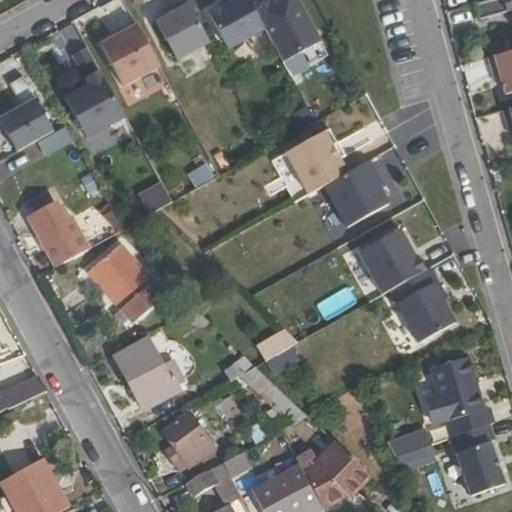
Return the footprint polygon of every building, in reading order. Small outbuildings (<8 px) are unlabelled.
[(297,0),(273,0),(256,9),(291,78),(328,59),(297,0)] [(217,56),(235,89),(272,69),(243,15),(242,16),(239,12),(235,10),(228,14),(227,19),(229,25),(224,28),(221,24),(205,33),(217,56)] [(178,78),(217,56),(205,33),(196,18),(195,18),(179,27),(181,30),(159,43),(178,78)] [(159,74),(136,28),(100,46),(124,92),(159,74)] [(511,48),(496,53),(506,91),(511,89),(511,48)] [(99,83),(64,102),(86,144),(121,125),(99,83)] [(36,100),(0,119),(0,120),(17,152),(54,132),(36,100)] [(325,129),(286,150),(308,191),(325,182),(347,170),(325,129)] [(367,159),(347,170),(325,182),(347,224),(390,201),(367,159)] [(206,164),(188,174),(195,188),(214,177),(206,164)] [(160,183),(138,195),(149,215),(171,202),(160,183)] [(30,217),(56,266),(85,250),(69,219),(64,222),(55,204),(30,217)] [(98,239),(121,226),(110,205),(87,217),(98,239)] [(402,225),(358,250),(383,295),(427,271),(402,225)] [(92,271),(133,319),(162,295),(121,247),(92,271)] [(436,281),(398,302),(420,343),(458,322),(436,281)] [(271,375),(302,359),(285,327),(255,343),(271,375)] [(115,356),(143,408),(181,388),(175,377),(179,375),(171,360),(163,364),(148,338),(115,356)] [(436,396),(428,399),(425,407),(430,421),(437,425),(445,422),(451,439),(494,424),(489,410),(483,411),(477,392),(475,392),(473,387),(472,387),(470,383),(472,382),(470,377),(471,377),(464,356),(426,369),(436,396)] [(240,377),(278,413),(271,417),(273,420),(280,433),(311,417),(257,368),(240,377)] [(25,386),(31,396),(42,390),(37,380),(25,386)] [(6,391),(13,405),(23,401),(16,386),(6,391)] [(0,414),(9,409),(3,397),(0,398),(0,414)] [(162,450),(169,464),(170,463),(174,471),(185,468),(186,470),(209,457),(188,417),(162,431),(170,446),(162,450)] [(250,432),(257,445),(277,434),(280,433),(273,420),(250,432)] [(388,444),(396,458),(434,444),(428,430),(388,444)] [(493,438),(456,451),(472,496),(509,483),(493,438)] [(302,477),(321,508),(345,493),(349,497),(371,473),(338,443),(316,466),(318,468),(302,477)] [(221,463),(230,477),(248,467),(241,453),(221,463)] [(62,511),(68,509),(44,460),(0,483),(0,489),(12,511),(62,511)] [(186,482),(193,496),(215,484),(220,493),(234,485),(230,477),(221,463),(208,470),(186,482)] [(253,493),(264,511),(304,511),(306,511),(305,511),(314,511),(321,508),(302,477),(297,467),(253,493)] [(220,493),(229,508),(243,500),(234,485),(220,493)]
